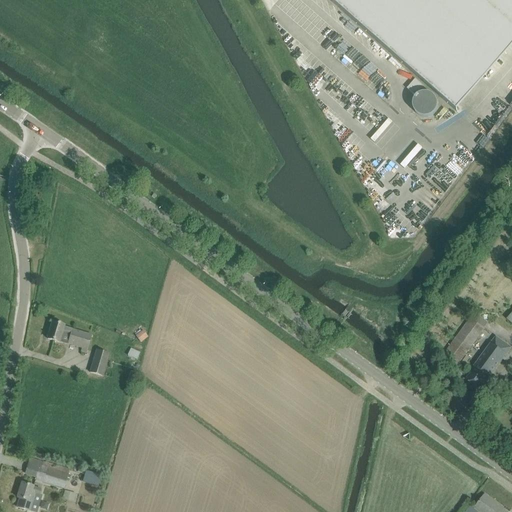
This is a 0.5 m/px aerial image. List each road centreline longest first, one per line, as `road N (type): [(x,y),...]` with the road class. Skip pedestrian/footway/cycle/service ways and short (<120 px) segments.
road 1 (tertiary): [(511,474),(40,130)]
road 2 (unclassified): [(0,417),(25,282),(13,180),(40,130)]
road 3 (unknown): [(314,0),(372,56),(393,108),(420,134),(451,133),(511,74)]
